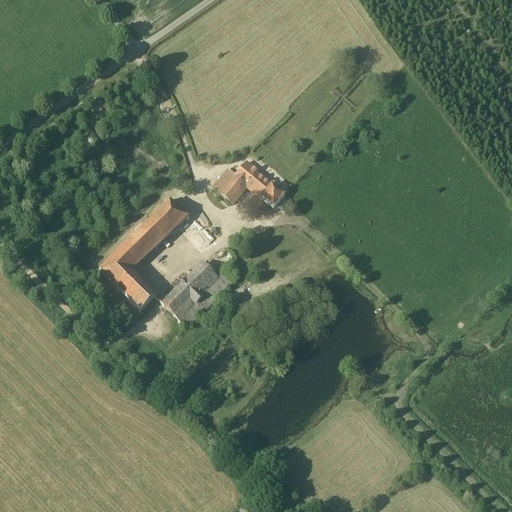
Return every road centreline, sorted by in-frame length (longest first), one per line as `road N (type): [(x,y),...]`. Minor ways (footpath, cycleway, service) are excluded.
road 1 (track): [(511,285),(441,358),(295,218),(274,225)]
road 2 (track): [(0,247),(74,321),(109,343),(232,228)]
road 3 (track): [(441,358),(406,396),(403,415),(497,511)]
road 4 (unclassified): [(99,0),(133,52),(209,0)]
